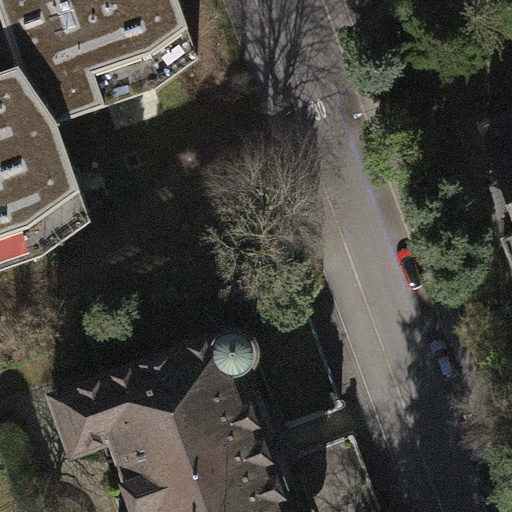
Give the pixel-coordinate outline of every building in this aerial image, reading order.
[(19,68),(57,123),(155,89),(200,59),(178,0),(0,0),(0,14),(10,43),(19,68)] [(0,270),(45,255),(91,222),(57,123),(19,68),(0,74),(0,270)] [(511,124),(489,133),(507,182),(492,187),(504,219),(511,216),(511,240),(507,243),(511,256),(511,124)] [(303,303),(246,324),(283,424),(340,403),(303,303)] [(228,333),(52,396),(72,452),(107,439),(133,511),(288,511),(267,448),(241,370),(245,365),(251,360),(250,346),(245,338),(237,334),(228,333)] [(379,511),(350,433),(293,454),(314,511),(379,511)]
